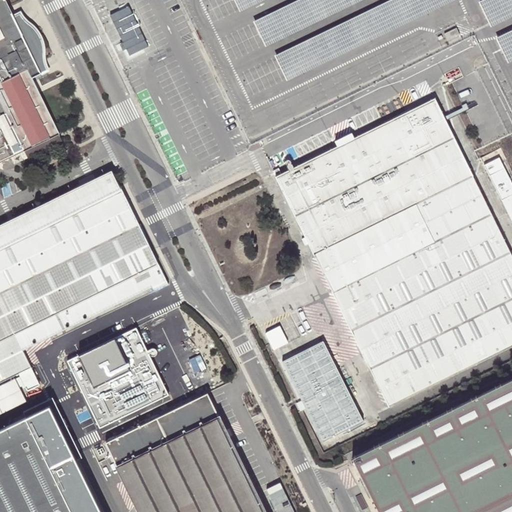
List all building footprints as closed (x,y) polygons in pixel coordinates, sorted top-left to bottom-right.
[(0,0),(0,160),(57,132),(30,78),(40,73),(3,0),(0,0)] [(236,0),(241,11),(264,0),(236,0)] [(298,0),(255,21),(267,46),(362,0),(298,0)] [(390,0),(274,55),(286,80),(453,0),(390,0)] [(511,0),(481,0),(479,1),(491,26),(511,16),(511,0)] [(456,28),(444,33),(447,40),(459,35),(456,28)] [(511,29),(496,37),(508,62),(511,60),(511,29)] [(285,173),(398,408),(511,356),(511,264),(432,100),(285,173)] [(57,132),(0,160),(0,164),(1,168),(60,139),(57,132)] [(511,185),(498,157),(483,164),(511,223),(511,185)] [(0,381),(30,367),(22,349),(14,333),(143,271),(150,286),(152,290),(166,283),(110,169),(0,223),(0,381)] [(14,333),(22,349),(150,286),(143,271),(14,333)] [(202,378),(169,308),(104,339),(137,409),(202,378)] [(267,332),(275,349),(290,341),(282,325),(267,332)] [(286,358),(320,440),(364,422),(330,340),(286,358)] [(94,344),(64,358),(103,439),(133,425),(94,344)] [(511,511),(511,377),(349,460),(375,511),(511,511)] [(264,511),(209,395),(108,443),(140,511),(264,511)] [(0,511),(100,511),(48,405),(0,428),(0,511)]
